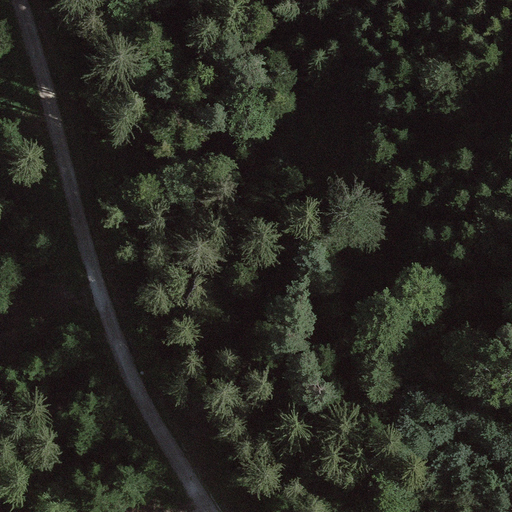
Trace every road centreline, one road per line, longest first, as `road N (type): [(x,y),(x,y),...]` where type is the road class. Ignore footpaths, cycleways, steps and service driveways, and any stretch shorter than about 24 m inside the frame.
road 1 (track): [(17,0),(114,334),(157,432),(208,511)]
road 2 (track): [(234,0),(353,211),(423,361),(440,377),(511,407)]
